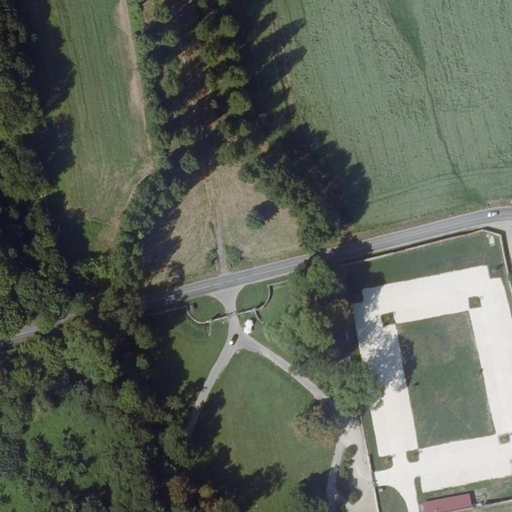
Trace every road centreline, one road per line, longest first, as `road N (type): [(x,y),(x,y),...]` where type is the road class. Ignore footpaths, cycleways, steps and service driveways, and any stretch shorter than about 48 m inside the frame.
road 1 (secondary): [(511,212),(0,342)]
road 2 (unknown): [(398,392),(405,472),(482,449),(500,425),(489,353),(479,344),(443,337),(418,345),(398,375)]
